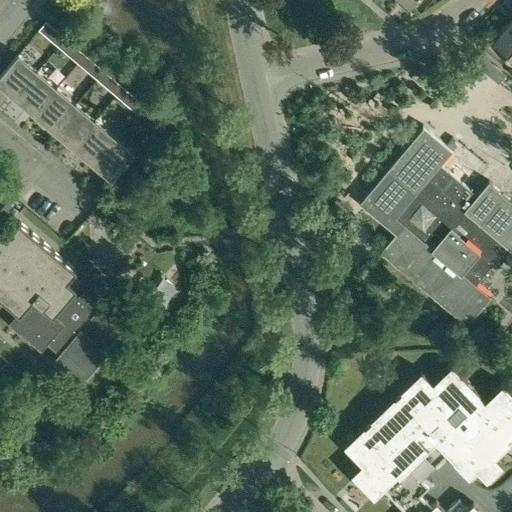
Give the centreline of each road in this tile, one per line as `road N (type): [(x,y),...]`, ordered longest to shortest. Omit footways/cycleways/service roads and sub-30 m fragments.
road 1 (unclassified): [(254,79),(308,339),(302,394),(268,465)]
road 2 (residential): [(254,79),(413,41),(473,0)]
